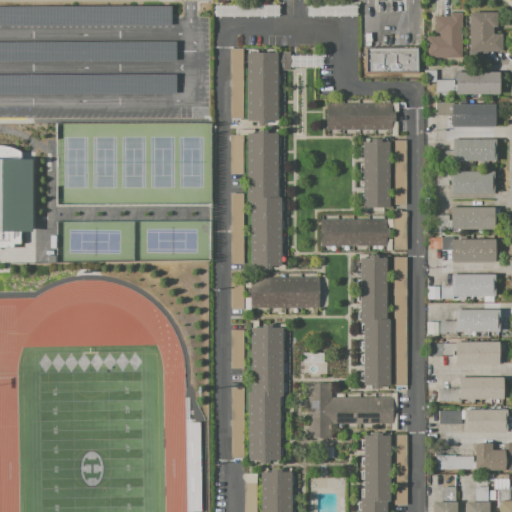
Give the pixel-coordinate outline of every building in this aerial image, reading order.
[(279,5),(279,16),(213,17),(213,6),(279,5)] [(356,5),(356,16),(307,16),(307,5),(356,5)] [(0,26),(0,8),(173,8),(173,17),(173,26),(0,26)] [(450,13),(461,13),(461,58),(427,58),(427,37),(439,37),(439,32),(435,32),(435,16),(450,16),(450,13)] [(501,34),(501,51),(469,51),(469,13),(496,13),(496,27),(492,27),(492,34),(501,34)] [(0,62),(0,43),(178,43),(178,62),(0,62)] [(361,45),(416,46),(415,72),(361,71),(361,45)] [(243,118),(230,118),(230,48),(243,48),(243,118)] [(276,53),(289,52),(289,56),(322,56),(322,67),(290,67),(290,70),(276,70),(276,53)] [(276,53),(276,70),(277,121),(266,121),(266,124),(257,124),(257,120),(247,121),(246,53),(276,53)] [(435,70),(436,82),(424,82),(424,70),(435,70)] [(499,72),(499,94),(455,94),(455,92),(436,92),(436,80),(455,80),(455,72),(499,72)] [(0,95),(0,75),(178,75),(178,95),(0,95)] [(494,104),(494,127),(451,127),(451,115),(436,116),(436,102),(452,102),(453,105),(494,104)] [(398,103),(398,111),(395,111),(395,110),(391,110),(391,112),(394,112),(394,122),(397,122),(397,136),(391,136),(391,130),(326,130),(326,104),(392,104),(392,103),(398,103)] [(280,266),(270,266),(270,269),(261,269),(261,266),(250,266),(250,201),(247,201),(246,133),(257,133),(257,130),(266,130),(266,133),(277,133),(277,198),(280,198),(280,266)] [(243,173),(230,173),(230,135),(242,135),(243,173)] [(363,142),(371,142),(371,139),(380,139),(380,142),(389,142),(388,208),(384,208),(384,211),(361,211),(361,206),(362,206),(363,142)] [(495,139),(495,161),(452,162),(437,162),(437,151),(452,151),(452,140),(495,139)] [(406,205),(393,206),(392,141),(405,141),(406,205)] [(0,230),(0,161),(32,161),(31,230),(0,230)] [(493,172),(493,193),(450,194),(450,185),(437,185),(437,173),(450,172),(493,172)] [(243,263),(230,263),(230,193),(243,193),(243,263)] [(493,207),(494,229),(450,230),(450,228),(435,228),(435,215),(450,215),(450,208),(493,207)] [(406,250),(393,250),(393,212),(406,212),(406,250)] [(320,246),(320,220),(386,220),(386,218),(392,218),(392,229),(389,229),(389,237),(386,237),(386,239),(391,239),(391,251),(386,251),(386,246),(320,246)] [(494,239),(494,261),(451,262),(451,250),(441,250),(441,249),(429,249),(429,238),(453,238),(453,240),(494,239)] [(389,385),(380,385),(380,388),(371,388),(371,385),(363,385),(363,324),(360,324),(359,258),(368,258),(368,255),(377,255),(377,258),(385,258),(386,320),(389,320),(389,385)] [(393,257),(406,257),(406,386),(393,386),(393,257)] [(494,275),(494,296),(466,296),(465,300),(459,300),(459,296),(452,296),(452,299),(440,299),(440,285),(450,285),(450,274),(494,275)] [(243,309),(230,309),(230,277),(243,277),(243,309)] [(318,278),(318,307),(251,308),(251,297),(247,297),(247,288),(251,288),(251,278),(318,278)] [(499,310),(498,332),(470,331),(470,335),(464,335),(464,332),(457,332),(457,335),(440,335),(440,321),(455,321),(455,310),(499,310)] [(282,328),(282,396),(279,396),(279,460),(267,460),(267,463),(259,463),(259,460),(247,460),(247,392),(250,392),(250,328),(262,328),(262,325),(270,325),(270,328),(282,328)] [(244,368),(231,368),(230,330),(243,330),(244,368)] [(498,342),(498,364),(455,364),(455,356),(435,356),(435,350),(436,350),(436,343),(455,343),(455,342),(498,342)] [(502,378),(502,399),(474,399),(474,403),(467,403),(467,399),(460,399),(460,402),(438,402),(438,389),(459,389),(459,377),(502,378)] [(307,383),(330,383),(331,397),(392,397),(392,423),(331,424),(331,438),(307,438),(307,383)] [(244,458),(231,458),(231,388),(244,388),(244,458)] [(506,410),(506,432),(463,432),(463,424),(438,424),(438,410),(463,410),(506,410)] [(188,422),(189,511),(200,511),(198,422),(188,422)] [(363,436),(371,436),(371,433),(381,433),(381,436),(389,436),(389,502),(386,502),(386,511),(360,511),(360,497),(363,497),(363,436)] [(393,435),(406,435),(406,505),(393,505),(393,435)] [(503,444),(511,443),(511,470),(503,470),(474,471),(474,469),(436,469),(436,455),(455,455),(455,456),(472,456),(472,461),(474,461),(474,444),(491,444),(491,450),(503,450),(503,444)] [(290,472),(290,511),(261,511),(261,472),(271,472),(271,469),(280,469),(280,472),(290,472)] [(244,511),(244,474),(256,474),(256,511),(244,511)] [(455,511),(432,511),(432,502),(443,502),(442,487),(455,487),(455,502),(455,511)] [(488,511),(464,511),(464,502),(475,502),(475,487),(488,487),(488,502),(488,511)] [(511,511),(499,511),(499,507),(496,507),(496,490),(510,490),(510,501),(511,501),(511,511)]
